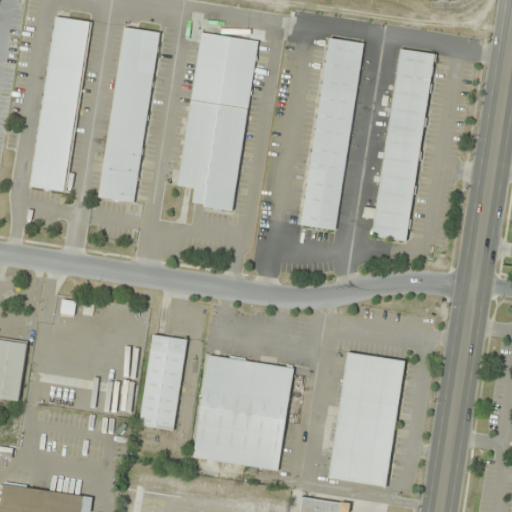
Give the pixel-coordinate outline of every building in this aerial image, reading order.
[(31,188),(67,193),(89,21),(54,17),(31,188)] [(158,32),(123,27),(100,199),(136,204),(158,32)] [(179,186),(194,188),(192,206),(233,212),(258,41),(200,33),(179,186)] [(365,44),(332,38),(300,225),(333,231),(365,44)] [(375,210),(365,208),(364,217),(373,218),(370,236),(406,241),(436,55),(401,49),(375,210)] [(76,302),(63,301),(61,314),(74,315),(76,302)] [(187,340),(174,432),(139,427),(153,335),(187,340)] [(0,398),(19,401),(27,343),(0,339),(0,398)] [(329,479),(387,486),(404,361),(346,353),(329,479)] [(194,458),(279,470),(293,368),(208,356),(194,458)] [(89,511),(91,497),(3,485),(0,505),(0,511),(89,511)] [(347,511),(349,503),(300,497),(298,511),(347,511)]
